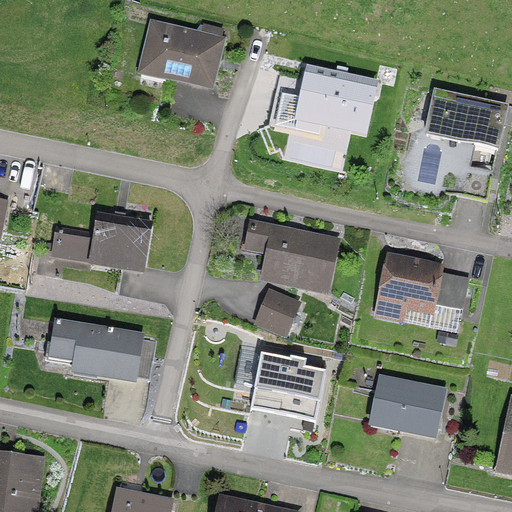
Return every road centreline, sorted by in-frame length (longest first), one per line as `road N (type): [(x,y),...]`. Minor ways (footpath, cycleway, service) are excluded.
road 1 (residential): [(155,445),(485,511)]
road 2 (residential): [(212,186),(511,248)]
road 3 (residential): [(155,445),(212,186)]
road 4 (residential): [(212,186),(0,143)]
road 5 (residential): [(0,411),(155,445)]
